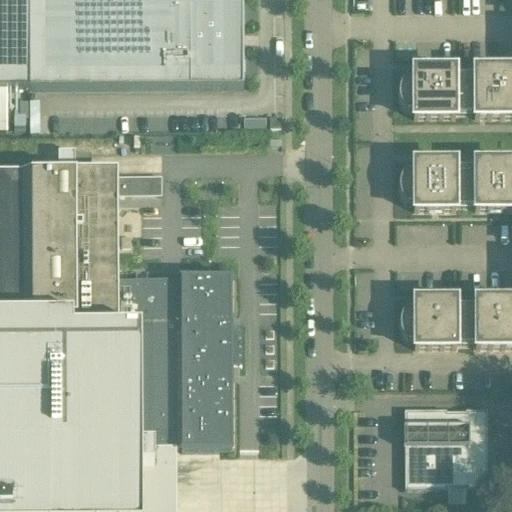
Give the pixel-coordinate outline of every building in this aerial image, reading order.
[(0,0),(0,136),(6,136),(6,95),(28,95),(27,0),(0,0)] [(27,0),(28,95),(243,93),(243,89),(241,89),(240,0),(27,0)] [(474,122),(511,121),(511,73),(504,74),(486,74),(474,74),(474,79),(455,79),(455,74),(443,74),(425,74),(413,74),(413,82),(406,82),(405,81),(403,83),(402,85),(400,89),(398,94),(398,98),(398,103),(400,108),(402,112),(404,114),(405,116),(406,115),(413,115),(413,122),(455,122),(455,118),(474,117),(474,122)] [(270,122),(270,133),(280,133),(281,122),(270,122)] [(30,180),(0,179),(0,511),(140,511),(141,509),(141,504),(141,480),(141,452),(151,452),(156,452),(163,452),(166,452),(171,452),(181,452),(181,455),(220,454),(230,454),(229,388),(229,386),(229,370),(229,368),(236,368),(239,368),(239,337),(236,337),(229,337),(229,335),(229,319),(229,284),(186,284),(181,284),(181,287),(155,287),(117,287),(117,276),(117,200),(132,200),(131,181),(117,181),(117,176),(116,176),(74,177),(74,156),(58,156),(58,177),(38,177),(38,180),(30,180)] [(511,166),(474,167),(474,171),(455,171),(455,173),(454,173),(454,209),(455,209),(455,210),(474,210),(474,215),(486,215),(504,215),(511,214),(511,166)] [(455,173),(455,171),(455,167),(413,167),(413,174),(406,174),(405,174),(404,175),(402,177),(400,182),(399,186),(398,191),(399,196),(400,201),(403,205),(404,207),(406,209),(407,208),(413,208),(413,215),(425,215),(443,215),(455,215),(455,210),(455,209),(454,209),(454,173),(455,173)] [(475,353),(511,352),(511,304),(505,305),(505,304),(487,304),(487,305),(475,305),(475,309),(475,348),(475,353)] [(456,348),(475,348),(475,309),(456,310),(456,305),(444,305),(426,305),(414,305),(414,312),(407,312),(406,311),(405,313),(403,315),(401,319),(399,324),(399,329),(399,334),(401,339),(403,343),(405,345),(406,347),(407,346),(414,346),(414,353),(456,353),(456,348)] [(447,414),(404,414),(404,441),(408,441),(408,449),(404,449),(404,494),(447,494),(447,493),(466,493),(466,495),(488,494),(487,414),(465,414),(465,416),(447,416),(447,414)]
